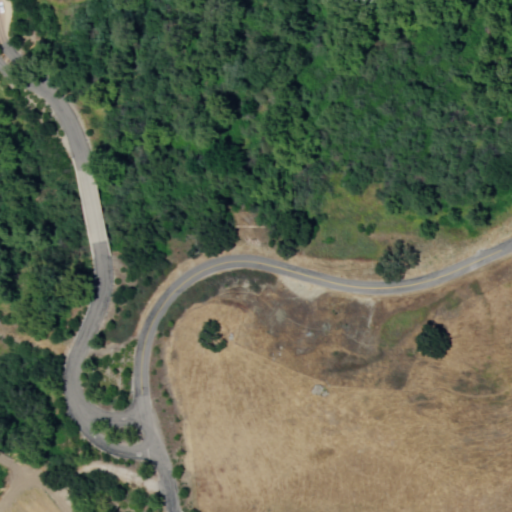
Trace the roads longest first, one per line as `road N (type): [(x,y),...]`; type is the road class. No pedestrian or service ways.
road 1 (residential): [(158,453),(144,419),(142,359),(167,294),(212,265),(255,262),(390,289),(511,246)]
road 2 (residential): [(71,386),(78,350),(101,311),(107,262)]
road 3 (residential): [(71,386),(80,421),(100,442),(158,453)]
